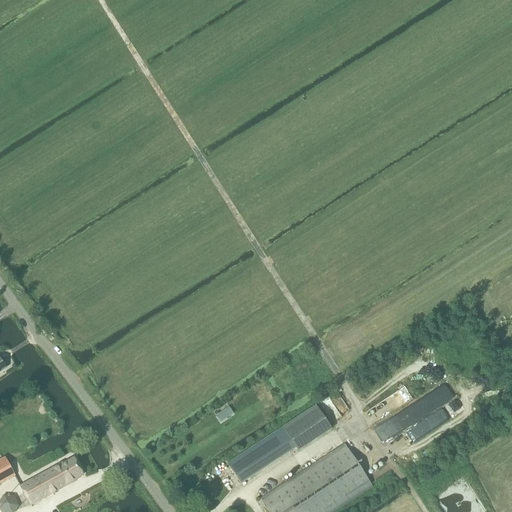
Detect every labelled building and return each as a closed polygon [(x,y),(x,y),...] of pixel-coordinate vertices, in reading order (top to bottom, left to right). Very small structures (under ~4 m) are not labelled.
[(331,430),(316,406),(282,428),(295,448),(298,452),(331,430)] [(227,464),(240,484),(295,448),(282,428),(227,464)] [(260,500),(268,511),(334,511),(372,487),(344,445),(260,500)] [(0,484),(15,477),(5,458),(0,460),(0,484)] [(58,466),(51,470),(62,489),(71,483),(71,482),(82,476),(73,459),(59,467),(58,466)] [(62,489),(51,470),(20,488),(30,506),(62,489)]
